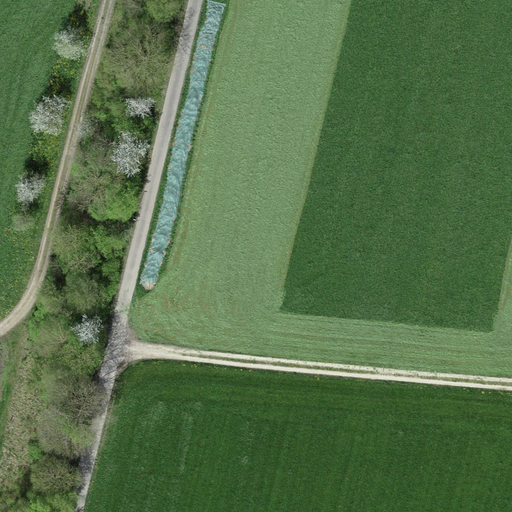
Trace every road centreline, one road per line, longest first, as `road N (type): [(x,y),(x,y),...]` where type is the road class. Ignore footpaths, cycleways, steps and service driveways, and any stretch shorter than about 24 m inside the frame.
road 1 (residential): [(196,0),(75,511)]
road 2 (track): [(115,345),(511,381)]
road 3 (track): [(110,0),(42,261),(19,315),(0,327)]
